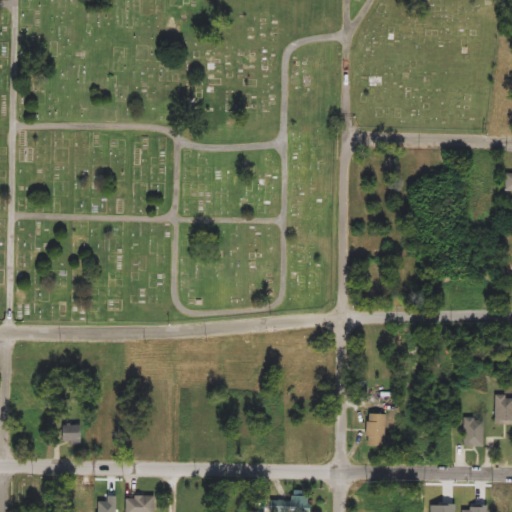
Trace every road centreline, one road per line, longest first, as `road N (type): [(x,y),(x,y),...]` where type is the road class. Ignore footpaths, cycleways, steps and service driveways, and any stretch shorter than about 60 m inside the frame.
road 1 (residential): [(511,316),(0,333)]
road 2 (residential): [(511,474),(0,467)]
road 3 (residential): [(339,511),(341,318)]
road 4 (residential): [(170,511),(171,333)]
road 5 (residential): [(0,511),(7,334)]
road 6 (residential): [(511,143),(348,140)]
